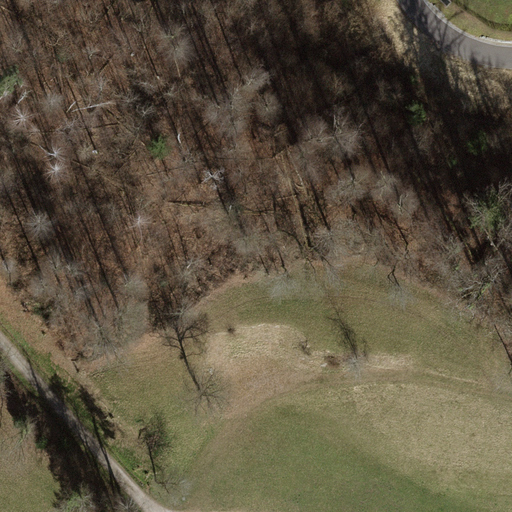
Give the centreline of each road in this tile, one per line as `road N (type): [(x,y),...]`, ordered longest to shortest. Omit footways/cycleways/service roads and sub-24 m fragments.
road 1 (track): [(0,341),(156,511)]
road 2 (residential): [(511,57),(453,41),(411,0)]
